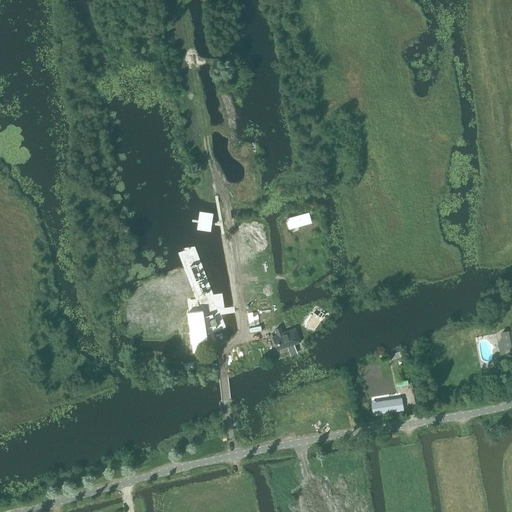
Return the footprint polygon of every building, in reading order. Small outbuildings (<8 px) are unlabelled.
[(211,223),(212,215),(201,213),(200,221),(211,223)] [(308,215),(288,220),(290,228),(310,222),(308,215)] [(198,298),(189,301),(196,351),(206,349),(204,335),(226,329),(221,316),(235,314),(234,308),(224,309),(221,294),(213,295),(197,255),(194,247),(178,254),(198,298)] [(316,306),(303,323),(314,331),(327,313),(316,306)] [(277,336),(273,337),(278,351),(287,347),(290,354),(297,351),(294,345),(301,342),(296,328),(283,333),(281,328),(275,330),(277,336)] [(511,330),(501,333),(506,359),(511,357),(511,330)] [(385,400),(380,401),(382,409),(394,406),(393,401),(385,403),(385,400)]
